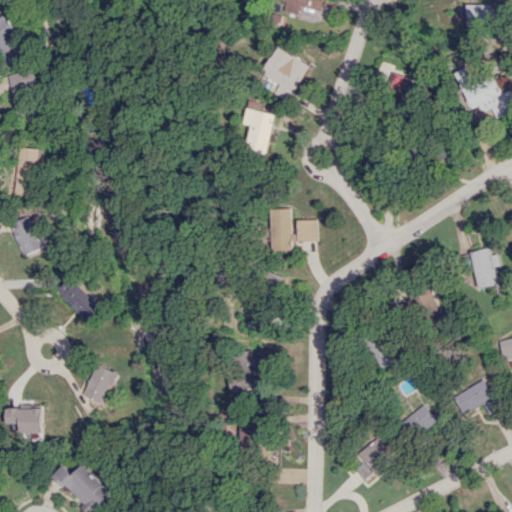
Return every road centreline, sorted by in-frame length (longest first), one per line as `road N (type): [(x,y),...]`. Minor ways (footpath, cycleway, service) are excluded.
road 1 (residential): [(511,168),(335,279),(323,295),(315,332),(312,511)]
road 2 (residential): [(376,0),(325,128),(340,152),(338,177),(384,248)]
road 3 (residential): [(387,511),(511,446)]
